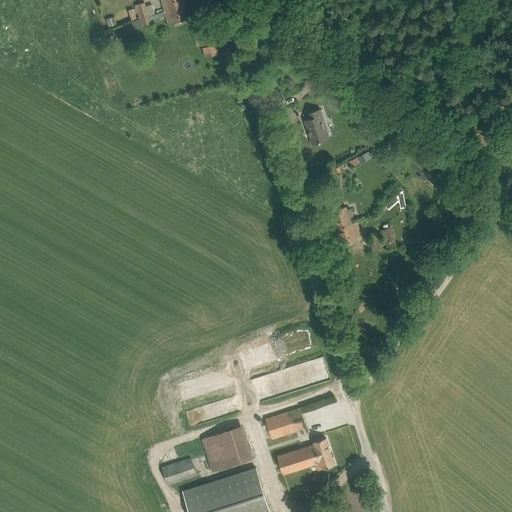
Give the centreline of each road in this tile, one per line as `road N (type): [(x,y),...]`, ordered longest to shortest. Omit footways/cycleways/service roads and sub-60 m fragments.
road 1 (unclassified): [(385,511),(224,0)]
road 2 (track): [(453,153),(254,0)]
road 3 (track): [(500,194),(383,358),(346,387)]
